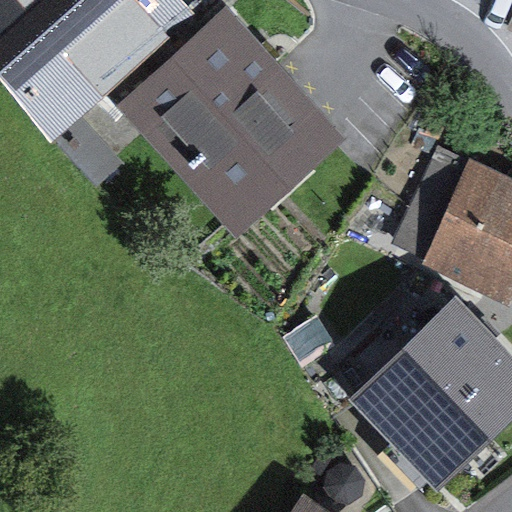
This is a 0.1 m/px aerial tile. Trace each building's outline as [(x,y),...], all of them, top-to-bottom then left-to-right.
[(194,19),(178,0),(0,0),(0,67),(56,134),(194,19)] [(225,4),(112,103),(229,230),(340,128),(225,4)] [(426,256),(468,160),(436,147),(395,243),(426,256)] [(511,297),(511,179),(468,160),(426,256),(424,262),(511,300),(511,297)] [(511,417),(511,353),(456,294),(351,392),(439,486),(511,417)]
